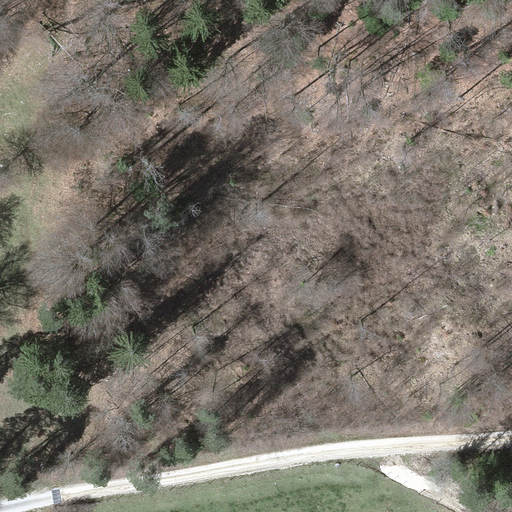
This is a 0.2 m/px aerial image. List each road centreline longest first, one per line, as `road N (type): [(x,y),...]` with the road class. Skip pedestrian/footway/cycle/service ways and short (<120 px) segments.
road 1 (track): [(0,509),(347,455),(511,445)]
road 2 (track): [(347,455),(497,511)]
